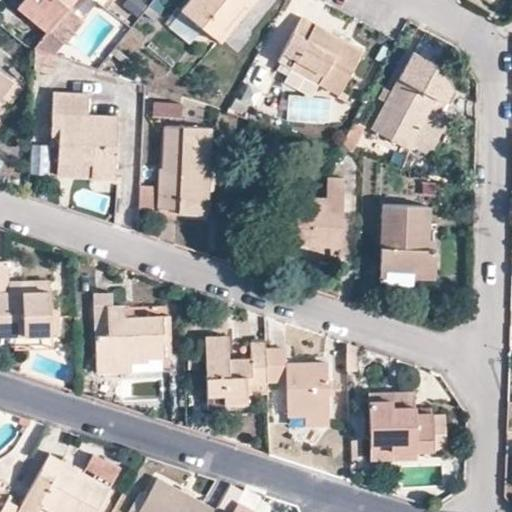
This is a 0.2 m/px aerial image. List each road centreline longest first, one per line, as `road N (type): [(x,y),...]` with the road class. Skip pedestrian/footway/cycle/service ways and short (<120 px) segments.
road 1 (residential): [(486,364),(0,209)]
road 2 (residential): [(429,0),(446,11),(501,88),(486,364)]
road 3 (residential): [(0,389),(102,428),(344,498)]
road 4 (residential): [(482,511),(486,364)]
